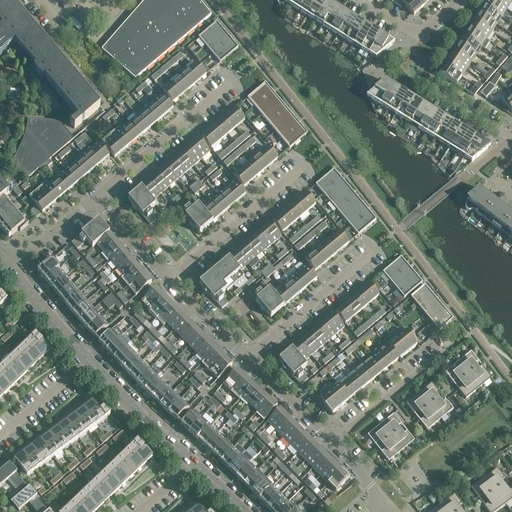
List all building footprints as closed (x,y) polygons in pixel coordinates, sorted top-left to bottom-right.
[(0,0),(0,227),(2,230),(9,238),(19,230),(20,232),(29,224),(20,214),(13,206),(5,197),(9,194),(0,182),(0,55),(14,44),(69,108),(78,119),(71,125),(74,129),(99,108),(100,107),(16,7),(12,3),(9,0),(0,0)] [(135,80),(196,28),(211,15),(198,0),(145,0),(102,50),(135,80)] [(296,0),(292,7),(300,12),(306,0),(296,0)] [(306,0),(300,12),(307,16),(317,0),(306,0)] [(317,0),(307,16),(315,21),(327,2),(324,0),(317,0)] [(422,8),(414,0),(404,0),(403,2),(402,1),(402,2),(407,8),(414,16),(414,15),(422,8)] [(430,1),(429,0),(414,0),(422,8),(430,1)] [(491,0),(489,0),(485,6),(502,18),(507,10),(491,0)] [(511,3),(507,0),(491,0),(507,10),(511,3)] [(327,2),(315,21),(323,26),(335,6),(327,2)] [(323,26),(330,31),(342,11),(335,6),(323,26)] [(502,18),(485,6),(480,14),(497,25),(502,18)] [(342,11),(330,31),(338,36),(350,16),(342,11)] [(480,14),(475,22),(492,33),(497,25),(480,14)] [(338,36),(346,40),(358,21),(350,16),(338,36)] [(358,21),(346,40),(353,45),(366,26),(358,21)] [(217,22),(199,38),(206,47),(224,31),(217,22)] [(492,33),(475,22),(470,29),(487,40),(492,33)] [(353,45),(361,50),(373,30),(366,26),(353,45)] [(465,37),(481,48),(485,50),(490,42),(487,40),(470,29),(465,37)] [(373,30),(361,50),(358,54),(366,59),(369,55),(381,35),(373,30)] [(224,31),(206,47),(213,55),(231,39),(224,31)] [(376,59),(392,45),(394,43),(381,35),(369,55),(376,59)] [(481,48),(465,37),(460,44),(476,55),(481,48)] [(231,39),(213,55),(220,63),(239,48),(231,39)] [(460,44),(455,51),(471,63),(476,55),(460,44)] [(471,63),(455,51),(450,59),(466,70),(471,63)] [(168,64),(171,68),(180,61),(176,57),(168,64)] [(450,59),(445,66),(461,78),(466,70),(450,59)] [(168,64),(160,71),(163,75),(171,68),(168,64)] [(188,71),(198,82),(206,75),(197,64),(188,71)] [(439,74),(452,83),(457,86),(457,85),(461,78),(445,66),(440,74),(439,73),(439,74)] [(476,71),(484,76),(486,72),(478,67),(476,71)] [(151,78),(155,82),(163,75),(160,71),(151,78)] [(180,78),(189,89),(198,82),(188,71),(180,78)] [(171,85),(181,96),(189,89),(180,78),(171,85)] [(494,87),(497,82),(494,80),(491,84),(490,83),(480,94),(486,98),(495,88),(493,87),(494,87)] [(367,97),(380,105),(392,86),(385,81),(367,97)] [(247,99),(254,107),(273,92),(266,84),(266,83),(247,99)] [(163,92),(173,104),(181,96),(171,85),(163,92)] [(388,110),(389,108),(400,91),(392,86),(380,105),(388,110)] [(479,90),(474,86),(469,93),(471,94),(475,97),(476,93),(479,90)] [(389,108),(388,110),(396,115),(400,108),(408,95),(400,91),(389,108)] [(254,107),(255,108),(261,116),(280,100),(273,92),(254,107)] [(511,95),(510,93),(501,101),(511,112),(511,95)] [(408,95),(400,108),(396,115),(403,120),(415,100),(408,95)] [(173,109),(162,96),(153,103),(164,116),(173,109)] [(261,116),(268,124),(287,109),(280,100),(261,116)] [(411,124),(421,108),(423,105),(415,100),(403,120),(411,124)] [(164,116),(153,103),(145,110),(156,123),(164,116)] [(421,108),(411,124),(418,129),(431,110),(423,105),(421,108)] [(235,109),(226,116),(236,128),(245,120),(235,109)] [(287,109),(268,124),(275,132),(294,117),(287,109)] [(156,123),(145,110),(137,117),(148,130),(156,123)] [(438,114),(431,110),(418,129),(426,134),(438,114)] [(426,134),(434,139),(446,119),(438,114),(426,134)] [(218,123),(228,135),(236,128),(226,116),(218,123)] [(148,130),(137,117),(129,124),(140,137),(148,130)] [(275,132),(282,140),(300,125),(294,117),(275,132)] [(44,164),(49,160),(74,139),(59,121),(29,119),(28,124),(27,129),(26,134),(24,139),(22,144),(20,149),(18,153),(15,158),(12,162),(27,179),(40,168),(44,164)] [(446,119),(434,139),(442,144),(454,124),(446,119)] [(218,123),(210,130),(220,142),(228,135),(218,123)] [(129,124),(121,130),(120,131),(131,144),(140,137),(129,124)] [(461,129),(454,124),(442,144),(449,148),(461,129)] [(300,125),(282,140),(290,149),(308,133),(307,133),(300,125)] [(120,131),(121,130),(119,128),(101,142),(115,158),(131,144),(120,131)] [(461,129),(449,148),(457,153),(469,133),(461,129)] [(201,138),(211,149),(220,142),(210,130),(201,138)] [(240,139),(243,143),(250,137),(247,133),(240,139)] [(477,138),(469,133),(457,153),(465,158),(477,138)] [(477,138),(465,158),(472,162),(490,147),(477,138)] [(82,142),(79,139),(75,143),(77,146),(81,151),(85,147),(82,142)] [(190,147),(201,160),(210,153),(199,139),(190,147)] [(233,145),(236,149),(243,143),(240,139),(233,145)] [(245,145),(248,149),(255,143),(252,139),(245,145)] [(89,151),(101,164),(109,157),(98,143),(89,151)] [(226,152),(229,155),(236,149),(233,145),(226,152)] [(241,155),(248,149),(245,145),(238,151),(241,155)] [(182,154),(193,167),(201,160),(190,147),(182,154)] [(259,155),(269,167),(277,159),(268,148),(259,155)] [(81,158),(92,171),(101,164),(89,151),(81,158)] [(233,161),(241,155),(238,151),(230,157),(233,161)] [(229,155),(226,152),(218,158),(221,161),(229,155)] [(174,161),(185,174),(193,167),(182,154),(174,161)] [(218,162),(211,154),(209,157),(215,165),(218,162)] [(251,162),(261,174),(269,167),(259,155),(251,162)] [(226,167),(233,161),(230,157),(223,164),(226,167)] [(73,165),(84,178),(92,171),(81,158),(73,165)] [(166,168),(177,181),(185,174),(174,161),(166,168)] [(243,169),(252,181),(261,174),(251,162),(243,169)] [(65,172),(76,185),(84,178),(73,165),(65,172)] [(157,175),(168,188),(177,181),(166,168),(157,175)] [(243,169),(234,176),(244,188),(252,181),(243,169)] [(316,185),(323,194),(341,179),(335,171),(335,170),(334,170),(316,185)] [(56,179),(68,192),(76,185),(65,172),(56,179)] [(149,182),(160,195),(168,188),(157,175),(149,182)] [(48,186),(59,199),(68,192),(56,179),(49,185),(48,186)] [(323,194),(330,202),(348,187),(341,179),(323,194)] [(29,197),(42,213),(59,199),(48,186),(49,185),(46,182),(29,197)] [(141,189),(152,202),(160,195),(149,182),(141,189)] [(246,195),(243,192),(235,182),(226,189),(237,202),(246,195)] [(22,194),(17,187),(13,191),(18,197),(22,194)] [(330,202),(337,211),(355,195),(348,187),(330,202)] [(153,214),(150,210),(155,206),(152,202),(141,189),(128,199),(143,217),(145,215),(147,218),(153,214)] [(226,189),(218,196),(229,209),(237,202),(226,189)] [(478,189),(466,205),(465,205),(465,206),(465,207),(465,208),(465,209),(466,210),(467,211),(468,211),(469,211),(470,211),(471,211),(472,210),(475,212),(487,196),(478,189)] [(298,201),(307,212),(316,205),(306,193),(298,201)] [(337,211),(344,219),(362,203),(355,195),(337,211)] [(209,203),(221,216),(229,209),(218,196),(209,203)] [(475,212),(483,218),(496,202),(487,196),(475,212)] [(31,204),(25,198),(21,201),(27,208),(31,204)] [(177,207),(179,210),(187,204),(184,201),(177,207)] [(289,208),(299,219),(307,212),(298,201),(289,208)] [(496,202),(483,218),(492,225),(504,209),(496,202)] [(201,210),(212,223),(221,216),(209,203),(201,210)] [(344,219),(351,227),(369,212),(362,203),(344,219)] [(182,213),(184,212),(190,207),(187,204),(179,210),(182,213)] [(187,215),(185,217),(200,234),(212,223),(201,210),(198,206),(193,210),(190,207),(184,212),(187,215)] [(36,218),(40,215),(35,208),(30,212),(36,218)] [(281,215),(291,226),(299,219),(289,208),(281,215)] [(492,225),(500,232),(511,216),(511,214),(504,209),(492,225)] [(369,212),(351,227),(358,236),(377,220),(376,219),(369,212)] [(148,223),(155,216),(153,214),(147,218),(145,220),(148,223)] [(272,222),(282,233),(291,226),(281,215),(272,222)] [(150,226),(157,220),(158,219),(155,216),(148,223),(150,226)] [(511,216),(500,232),(509,238),(511,234),(511,216)] [(311,224),(314,227),(321,221),(319,217),(311,224)] [(93,247),(96,244),(109,233),(98,220),(81,235),(83,237),(79,240),(84,245),(89,242),(93,247)] [(316,229),(319,233),(326,227),(323,223),(316,229)] [(261,231),(273,244),(281,237),(270,224),(261,231)] [(304,230),(307,233),(314,227),(311,224),(304,230)] [(312,239),(319,233),(316,229),(309,236),(312,239)] [(297,236),(300,239),(307,233),(304,230),(297,236)] [(253,238),(264,251),(273,244),(261,231),(253,238)] [(349,243),(339,232),(330,239),(340,251),(349,243)] [(116,241),(109,233),(96,244),(103,253),(116,241)] [(300,239),(297,236),(289,242),(292,246),(300,239)] [(305,245),(312,239),(309,236),(302,242),(305,245)] [(78,238),(75,241),(81,248),(84,245),(79,240),(78,238)] [(245,245),(256,258),(264,251),(253,238),(245,245)] [(340,251),(330,239),(322,246),(332,258),(340,251)] [(75,241),(72,243),(78,251),(81,248),(75,241)] [(103,253),(110,261),(123,250),(116,241),(103,253)] [(297,251),(305,245),(302,242),(294,248),(297,251)] [(237,252),(248,265),(256,258),(245,245),(237,252)] [(332,258),(322,246),(314,253),(323,265),(332,258)] [(117,269),(130,258),(123,250),(110,261),(117,269)] [(229,259),(240,272),(248,265),(237,252),(229,259)] [(323,265),(314,253),(305,260),(315,272),(323,265)] [(390,282),(408,266),(402,258),(401,257),(383,273),(390,282)] [(117,269),(124,277),(137,266),(130,258),(117,269)] [(237,289),(239,289),(240,288),(243,292),(249,286),(246,283),(248,282),(240,272),(229,259),(220,266),(235,283),(239,288),(237,289)] [(37,272),(45,280),(59,268),(52,260),(37,272)] [(45,280),(52,289),(66,276),(69,273),(64,266),(60,269),(59,268),(45,280)] [(136,296),(152,283),(137,266),(124,277),(121,280),(136,296)] [(220,266),(212,273),(226,291),(235,283),(220,266)] [(306,266),(297,273),(308,286),(317,279),(306,266)] [(390,282),(397,290),(415,275),(408,266),(390,282)] [(224,298),(221,295),(226,291),(212,273),(199,284),(214,301),(216,299),(219,302),(224,298)] [(297,273),(289,280),(300,293),(308,286),(297,273)] [(404,299),(423,283),(422,282),(415,275),(397,290),(404,299)] [(52,289),(59,297),(73,285),(66,276),(52,289)] [(246,283),(249,286),(255,281),(253,278),(248,282),(246,283)] [(103,280),(97,284),(101,289),(104,286),(107,284),(103,281),(103,280)] [(281,287),(292,300),(300,293),(289,280),(281,287)] [(361,292),(370,303),(379,296),(369,284),(361,292)] [(59,297),(66,305),(80,293),(73,285),(59,297)] [(248,291),(251,294),(258,288),(256,285),(248,291)] [(425,285),(411,298),(418,306),(432,294),(425,286),(426,286),(425,285)] [(272,294),(284,307),(292,300),(281,287),(272,294)] [(156,318),(171,303),(156,288),(141,302),(149,311),(148,312),(155,318),(155,317),(156,318)] [(233,294),(236,297),(243,292),(240,288),(239,289),(233,294)] [(261,291),(258,288),(251,294),(253,297),(255,296),(261,291)] [(258,299),(256,301),(271,318),(284,307),(272,294),(269,290),(264,294),(261,291),(255,296),(258,299)] [(352,299),(362,310),(370,303),(361,292),(352,299)] [(66,305),(73,313),(87,301),(80,293),(66,305)] [(111,294),(102,302),(109,311),(115,305),(118,303),(111,294)] [(418,306),(425,314),(439,302),(432,294),(418,306)] [(217,304),(219,307),(226,301),(224,298),(219,302),(217,304)] [(344,306),(354,317),(362,310),(352,299),(344,306)] [(73,313),(80,322),(94,309),(87,301),(73,313)] [(219,307),(222,309),(228,304),(226,301),(219,307)] [(425,314),(432,323),(446,311),(439,302),(425,314)] [(156,318),(163,326),(166,323),(179,311),(171,303),(156,318)] [(336,313),(345,324),(354,317),(344,306),(336,313)] [(80,322),(87,330),(101,317),(94,309),(80,322)] [(174,331),(186,319),(179,311),(166,323),(174,331)] [(446,311),(432,323),(439,331),(454,319),(453,319),(446,311)] [(382,317),(379,314),(371,321),(374,324),(382,317)] [(325,322),(336,335),(344,328),(333,315),(325,322)] [(94,339),(109,326),(101,317),(87,330),(94,339)] [(182,339),(194,326),(186,319),(174,331),(182,339)] [(374,324),(371,321),(363,328),(366,331),(374,324)] [(316,329),(327,342),(336,335),(325,322),(316,329)] [(144,330),(140,326),(137,323),(134,326),(141,333),(144,330)] [(182,339),(189,346),(201,334),(194,326),(182,339)] [(112,330),(98,343),(106,351),(120,338),(123,335),(116,327),(112,330)] [(363,328),(354,335),(357,338),(366,331),(363,328)] [(308,336),(319,349),(327,342),(316,329),(308,336)] [(392,342),(388,345),(400,360),(417,346),(405,331),(403,332),(402,331),(400,331),(399,331),(398,331),(396,331),(395,332),(393,333),(392,334),(391,336),(390,337),(389,338),(392,342)] [(197,354),(209,342),(201,334),(189,346),(197,354)] [(42,358),(50,350),(35,335),(27,343),(42,358)] [(120,338),(106,351),(113,359),(127,346),(131,343),(124,335),(123,335),(120,338)] [(308,336),(300,343),(311,356),(319,349),(308,336)] [(197,354),(204,362),(217,349),(209,342),(197,354)] [(34,366),(42,358),(27,343),(19,350),(34,366)] [(292,350),(303,363),(311,356),(300,343),(292,350)] [(388,345),(379,352),(391,366),(399,359),(399,360),(400,360),(388,345)] [(127,346),(113,359),(121,367),(135,354),(127,346)] [(218,380),(232,365),(217,349),(204,362),(202,364),(218,380)] [(26,373),(34,366),(19,350),(11,358),(26,373)] [(303,374),(301,372),(306,367),(303,363),(292,350),(279,361),(293,378),(295,376),(298,379),(303,374)] [(379,352),(371,358),(383,373),(391,366),(379,352)] [(471,352),(458,363),(469,376),(477,369),(474,365),(478,361),(471,352)] [(135,354),(121,367),(129,375),(142,362),(135,354)] [(19,380),(26,373),(11,358),(4,365),(19,380)] [(371,358),(363,365),(374,379),(383,373),(371,358)] [(142,362),(129,375),(136,383),(150,370),(142,362)] [(469,376),(458,363),(445,373),(452,383),(457,379),(460,383),(469,376)] [(0,376),(11,388),(19,380),(4,365),(0,368),(0,376)] [(363,365),(354,372),(366,386),(374,379),(363,365)] [(150,370),(136,383),(144,391),(157,377),(161,373),(154,366),(150,370)] [(469,376),(479,389),(492,378),(485,369),(480,373),(477,369),(469,376)] [(241,397),(253,385),(237,370),(223,385),(239,400),(241,397)] [(354,372),(346,379),(357,393),(366,386),(354,372)] [(297,381),(299,383),(305,376),(303,374),(298,379),(297,381)] [(333,381),(337,385),(349,400),(350,400),(349,399),(357,393),(346,379),(342,374),(333,381)] [(0,376),(0,392),(3,395),(11,388),(0,376)] [(299,383),(301,385),(307,379),(305,376),(299,383)] [(469,376),(460,383),(463,387),(459,390),(466,399),(479,389),(469,376)] [(157,377),(144,391),(152,398),(165,385),(157,377)] [(206,383),(200,377),(198,380),(203,385),(206,383)] [(311,381),(306,386),(309,390),(315,385),(311,381)] [(430,407),(438,400),(435,396),(440,393),(432,384),(419,394),(430,407)] [(165,385),(152,398),(160,406),(173,392),(165,385)] [(261,392),(253,385),(241,397),(249,405),(261,392)] [(349,400),(337,385),(334,388),(331,385),(329,386),(328,386),(327,387),(325,388),(324,389),(323,390),(323,391),(322,392),(321,394),(321,395),(321,396),(322,398),(320,399),(332,414),(349,400)] [(173,392),(160,406),(168,414),(181,400),(173,392)] [(249,405),(257,412),(269,399),(261,392),(249,405)] [(418,410),(421,414),(430,407),(419,394),(406,405),(414,414),(418,410)] [(266,420),(277,407),(269,399),(257,412),(266,420)] [(181,400),(168,414),(176,421),(189,407),(181,400)] [(438,400),(430,407),(440,420),(453,410),(446,400),(441,404),(438,400)] [(93,402),(84,409),(97,426),(110,416),(103,409),(100,411),(93,402)] [(430,407),(421,414),(424,418),(420,421),(427,431),(440,420),(430,407)] [(97,426),(84,409),(75,415),(88,432),(97,426)] [(280,409),(267,422),(275,430),(288,417),(280,409)] [(189,433),(202,419),(193,411),(181,425),(189,433)] [(75,415),(66,422),(79,439),(88,432),(75,415)] [(202,419),(189,433),(197,440),(210,426),(214,422),(205,415),(202,419)] [(391,438),(399,432),(396,428),(401,424),(394,415),(381,425),(391,438)] [(288,417),(275,430),(283,438),(296,425),(288,417)] [(79,439),(66,422),(58,428),(71,445),(79,439)] [(296,425),(283,438),(290,446),(303,433),(296,425)] [(379,441),(383,445),(391,438),(381,425),(368,436),(375,445),(379,441)] [(205,447),(218,434),(210,426),(197,440),(205,447)] [(71,445),(58,428),(49,434),(62,452),(71,445)] [(256,434),(263,442),(267,439),(259,431),(256,434)] [(399,432),(391,438),(402,451),(414,441),(407,432),(402,435),(399,432)] [(303,433),(290,446),(298,453),(311,440),(303,433)] [(49,434),(40,441),(53,458),(62,452),(49,434)] [(205,447),(213,455),(226,441),(218,434),(205,447)] [(391,438),(383,445),(386,449),(381,453),(389,462),(402,451),(391,438)] [(263,442),(267,445),(271,450),(274,446),(267,439),(263,442)] [(262,451),(265,448),(257,440),(254,443),(262,451)] [(311,440),(298,453),(305,461),(319,448),(311,440)] [(53,458),(40,441),(32,447),(45,464),(53,458)] [(138,441),(129,449),(144,464),(153,457),(138,441)] [(221,462),(234,448),(226,441),(213,455),(221,462)] [(228,470),(242,456),(245,452),(237,445),(234,448),(221,462),(228,470)] [(32,447),(23,454),(36,471),(45,464),(32,447)] [(319,448),(305,461),(313,469),(326,456),(319,448)] [(129,449),(122,456),(137,472),(144,464),(129,449)] [(236,477),(250,464),(256,457),(248,449),(245,452),(242,456),(228,470),(236,477)] [(279,457),(282,454),(277,449),(274,452),(279,457)] [(36,471),(23,454),(14,460),(27,478),(36,471)] [(122,456),(114,464),(129,479),(137,472),(122,456)] [(326,456),(313,469),(321,476),(334,463),(326,456)] [(334,463),(321,476),(328,484),(342,471),(341,470),(341,471),(334,463)] [(21,495),(29,488),(16,474),(17,473),(10,464),(0,472),(0,487),(9,480),(21,495)] [(114,464),(106,471),(121,487),(129,479),(114,464)] [(244,485),(257,471),(250,464),(236,477),(244,485)] [(495,492),(503,486),(500,482),(505,478),(498,469),(485,479),(495,492)] [(121,487),(106,471),(98,479),(113,495),(121,487)] [(244,485),(252,492),(265,479),(257,471),(244,485)] [(342,471),(328,484),(336,492),(350,479),(342,471)] [(98,479),(90,487),(105,502),(113,495),(98,479)] [(259,500),(273,487),(265,479),(252,492),(259,500)] [(495,492),(485,479),(471,489),(478,499),(483,495),(486,499),(495,492)] [(309,488),(316,496),(320,492),(316,489),(317,489),(312,485),(309,488)] [(503,486),(495,492),(505,506),(511,500),(511,487),(511,486),(506,490),(503,486)] [(21,495),(12,502),(13,503),(13,502),(20,510),(19,511),(20,511),(29,503),(35,511),(48,511),(36,497),(37,496),(30,487),(29,488),(21,495)] [(90,487),(83,494),(97,509),(105,502),(90,487)] [(259,500),(267,508),(281,495),(273,487),(259,500)] [(41,497),(46,492),(43,488),(38,493),(41,497)] [(495,492),(486,499),(489,503),(484,506),(488,511),(496,511),(505,506),(495,492)] [(83,494),(75,501),(84,511),(94,511),(97,509),(83,494)] [(270,511),(278,511),(288,502),(281,495),(267,508),(270,511)] [(462,504),(455,495),(442,505),(447,511),(460,511),(458,508),(462,504)] [(84,511),(75,501),(67,509),(69,511),(84,511)] [(278,511),(293,511),(296,510),(288,502),(278,511)]
